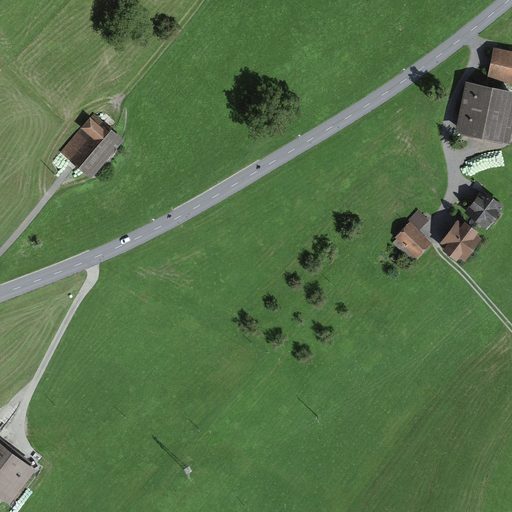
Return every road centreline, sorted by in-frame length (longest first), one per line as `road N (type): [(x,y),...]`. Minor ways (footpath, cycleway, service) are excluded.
road 1 (secondary): [(0,293),(177,218),(361,107),(510,0)]
road 2 (track): [(12,437),(93,258)]
